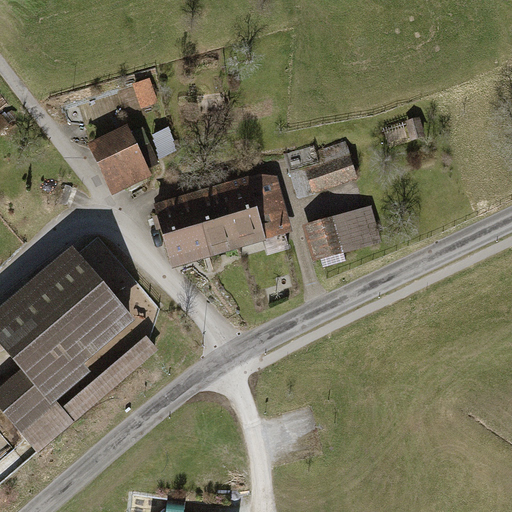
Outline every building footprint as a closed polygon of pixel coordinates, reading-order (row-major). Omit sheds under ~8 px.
[(130,89),(136,112),(156,107),(149,83),(130,89)] [(0,122),(0,138),(12,128),(4,119),(0,122)] [(418,122),(405,127),(411,146),(425,141),(418,122)] [(91,146),(114,195),(150,178),(147,171),(160,165),(144,132),(131,139),(126,129),(91,146)] [(305,174),(313,194),(357,178),(350,157),(305,174)] [(160,209),(177,266),(289,232),(272,176),(160,209)] [(307,230),(315,259),(377,241),(368,212),(307,230)] [(70,257),(0,317),(0,346),(25,375),(0,396),(0,408),(38,452),(154,352),(145,341),(59,415),(45,398),(129,325),(70,257)]
